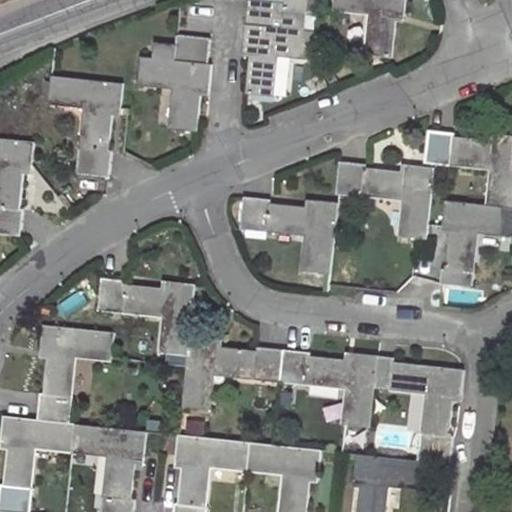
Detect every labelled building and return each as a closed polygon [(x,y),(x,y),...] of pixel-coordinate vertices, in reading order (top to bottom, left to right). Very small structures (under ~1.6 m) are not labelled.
[(336,0),(335,9),(373,14),(368,57),(395,59),(399,16),(406,16),(407,0),(336,0)] [(286,4),(249,1),(243,57),(250,58),(246,94),(272,97),(277,55),(315,58),(318,33),(307,32),(308,15),(285,13),(286,4)] [(212,39),(179,36),(177,46),(157,44),(155,59),(142,58),(140,83),(178,87),(173,129),(199,132),(204,90),(211,90),(213,66),(209,65),(212,39)] [(124,84),(53,77),(50,103),(89,108),(85,149),(81,148),(78,174),(111,177),(114,151),(110,151),(115,110),(122,110),(124,84)] [(455,134),(430,131),(426,163),(437,164),(451,166),(451,163),(493,169),(488,205),(504,207),(511,207),(511,136),(498,134),(497,142),(455,137),(455,134)] [(36,143),(0,139),(0,165),(0,166),(0,167),(0,234),(23,237),(25,210),(22,210),(25,174),(33,175),(34,165),(36,143)] [(342,162),(338,193),(362,196),(363,193),(407,198),(403,236),(418,238),(428,239),(436,168),(409,165),(408,173),(367,168),(367,165),(342,162)] [(272,199),(246,197),(243,228),(268,231),(269,228),(309,233),(305,271),(331,274),(339,202),(315,199),(313,207),(271,203),(272,199)] [(488,205),(447,201),(444,226),(451,227),(446,270),(444,270),(442,283),(458,285),(474,287),(476,273),(473,272),(478,230),(502,233),(504,207),(488,205)] [(169,353),(190,355),(192,336),(197,284),(172,282),(171,289),(127,285),(128,282),(104,279),(100,311),(126,314),(126,311),(167,316),(163,353),(169,353)] [(448,289),(447,304),(479,307),(481,292),(448,289)] [(113,359),(116,333),(44,325),(42,351),(50,352),(45,394),(42,394),(40,421),(72,424),(74,398),(71,397),(76,356),(113,359)] [(192,336),(190,355),(188,366),(184,408),(209,410),(214,372),(256,377),(256,380),(280,383),(285,350),(259,347),(258,350),(216,346),(217,338),(192,336)] [(310,352),(285,350),(280,383),(307,386),(308,382),(349,387),(345,425),(372,427),(375,390),(379,359),(379,356),(353,353),(353,360),(310,356),(310,352)] [(190,355),(169,353),(169,364),(188,366),(190,355)] [(394,361),(379,359),(375,390),(390,391),(390,389),(394,361)] [(429,461),(450,463),(453,436),(450,436),(453,414),(455,395),(461,396),(463,381),(465,369),(436,366),(394,361),(390,389),(429,393),(425,433),(421,434),(418,460),(429,461)] [(40,421),(6,417),(3,442),(10,443),(6,486),(2,486),(0,506),(0,510),(16,511),(32,511),(35,488),(32,488),(36,448),(74,452),(77,425),(72,424),(40,421)] [(132,500),(137,455),(145,456),(148,432),(77,425),(74,452),(112,455),(108,497),(104,497),(102,511),(134,511),(136,500),(132,500)] [(252,443),(180,436),(178,461),(185,462),(180,505),(177,504),(175,511),(208,511),(209,507),(206,507),(211,466),(249,469),(252,443)] [(308,511),(312,475),(320,475),(323,450),(274,445),(252,443),(249,469),(287,473),(282,511),(308,511)] [(418,460),(358,454),(354,480),(362,481),(359,511),(384,511),(387,484),(426,487),(429,461),(418,460)]
